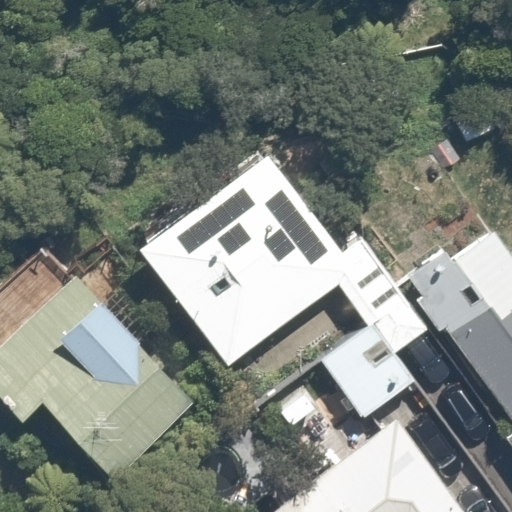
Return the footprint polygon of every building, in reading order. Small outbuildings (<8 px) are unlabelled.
[(289,147),(150,227),(222,353),(362,273),(289,147)] [(511,239),(494,214),(413,270),(511,411),(511,415),(493,428),(511,454),(511,239)] [(63,230),(0,280),(0,387),(28,422),(54,402),(116,479),(205,407),(63,230)] [(385,322),(326,359),(360,413),(419,376),(385,322)] [(484,511),(407,412),(277,511),(484,511)]
